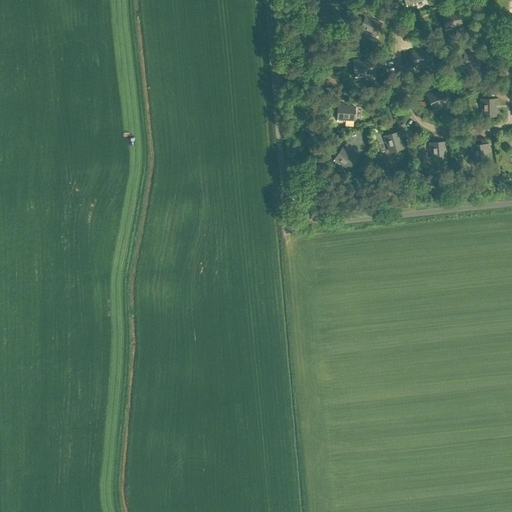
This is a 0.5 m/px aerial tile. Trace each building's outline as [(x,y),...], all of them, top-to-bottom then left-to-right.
[(333,16),(334,7),(322,6),(322,3),(317,3),(315,21),(322,21),(322,19),(325,19),(332,20),(333,16)] [(445,31),(446,30),(452,29),(451,27),(454,26),(461,25),(461,22),(459,12),(448,14),(447,12),(442,13),(445,31)] [(381,24),(370,19),(371,17),(366,15),(359,31),(365,34),(366,32),(369,33),(375,35),(377,32),(381,24)] [(412,51),(413,69),(420,68),(420,66),(423,65),(430,65),(430,61),(429,52),(418,53),(418,50),(412,51)] [(478,67),(481,57),(470,55),(470,52),(465,51),(460,68),(467,70),(468,68),(471,68),(478,70),(478,67)] [(372,73),(371,70),(370,60),(359,62),(358,60),(353,60),(355,78),(362,77),(362,75),(365,74),(372,73)] [(443,90),(433,95),(432,92),(427,95),(433,111),(440,108),(439,106),(442,105),(448,102),(447,99),(443,90)] [(480,107),(482,106),(482,109),(482,116),(486,116),(486,117),(495,116),(495,105),(498,105),(497,99),(479,100),(480,107)] [(354,116),(354,117),(355,107),(343,106),(344,104),(338,103),(337,121),(344,122),(344,119),(347,120),(347,119),(354,120),(354,116)] [(383,136),(383,137),(384,143),(387,143),(388,145),(390,152),(393,151),(402,149),(399,138),(402,137),(400,132),(383,136)] [(428,143),(428,144),(429,150),(431,150),(432,153),(432,160),(436,160),(445,159),(444,148),(447,147),(446,142),(428,143)] [(488,144),(480,145),(470,145),(470,146),(471,152),(473,152),(473,155),(474,162),(477,162),(487,161),(486,150),(488,150),(488,144)] [(351,166),(356,158),(347,151),(348,149),(343,146),(333,161),(334,162),(334,161),(339,165),(340,163),(343,165),(349,169),(350,166),(351,166)]
